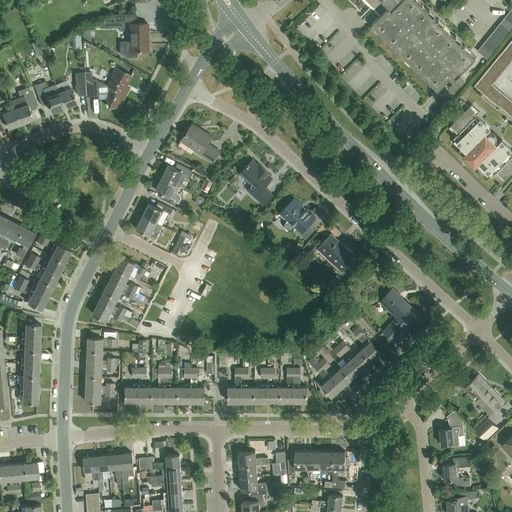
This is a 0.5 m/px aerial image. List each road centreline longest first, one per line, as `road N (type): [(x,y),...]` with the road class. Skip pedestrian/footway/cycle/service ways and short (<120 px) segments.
road 1 (residential): [(186,87),(287,152),(478,329)]
road 2 (unclassified): [(508,294),(342,136),(244,23)]
road 3 (tertiary): [(61,438),(72,304),(149,153)]
road 4 (unclassified): [(0,154),(75,127),(98,128),(149,153)]
road 5 (residential): [(217,431),(61,438)]
road 6 (residential): [(369,428),(217,431)]
